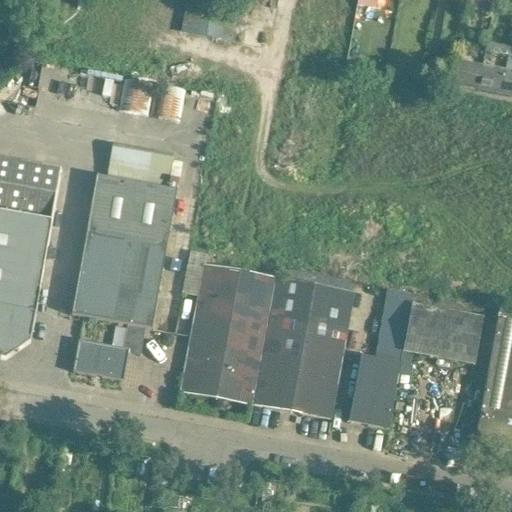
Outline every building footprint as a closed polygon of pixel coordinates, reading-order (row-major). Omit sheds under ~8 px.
[(79,0),(60,0),(58,12),(76,15),(79,0)] [(200,0),(185,0),(181,34),(230,42),(237,7),(200,0)] [(304,0),(302,14),(314,16),(312,33),(347,38),(352,0),(304,0)] [(358,0),(357,8),(377,11),(378,0),(358,0)] [(477,91),(481,68),(459,63),(454,86),(456,87),(477,91)] [(500,95),(505,72),(481,68),(477,91),(500,95)] [(511,71),(505,70),(505,72),(500,95),(511,97),(511,71)] [(125,82),(119,113),(180,125),(186,93),(125,82)] [(72,317),(128,327),(145,331),(152,332),(177,193),(168,191),(174,157),(113,146),(107,180),(97,178),(72,317)] [(31,340),(66,173),(0,158),(0,361),(5,362),(30,345),(31,340)] [(251,407),(274,281),(203,268),(203,270),(187,267),(181,296),(197,299),(180,394),(251,407)] [(353,296),(274,281),(251,407),(330,421),(353,296)] [(410,307),(402,353),(472,367),(481,321),(410,307)] [(498,320),(474,446),(511,453),(511,322),(500,320),(498,320)] [(123,384),(129,353),(141,355),(145,331),(128,327),(123,351),(79,343),(73,374),(123,384)] [(400,365),(361,358),(349,424),(388,432),(400,365)]
